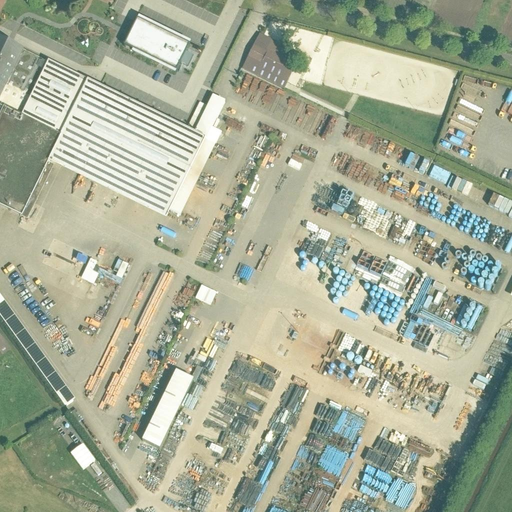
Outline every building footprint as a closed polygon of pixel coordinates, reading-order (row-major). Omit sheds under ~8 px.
[(189,44),(135,17),(121,46),(176,72),(179,65),(184,67),(189,56),(184,54),(189,44)] [(303,58),(260,35),(242,67),(286,90),(303,58)] [(0,90),(20,48),(0,38),(0,90)] [(202,137),(20,48),(0,90),(0,104),(1,105),(60,134),(46,162),(162,218),(202,137)] [(46,162),(60,134),(1,105),(0,107),(0,205),(21,216),(46,162)] [(292,155),(286,169),(303,177),(310,163),(292,155)] [(463,199),(488,210),(493,200),(468,188),(463,199)] [(93,273),(96,263),(86,259),(79,281),(92,285),(96,274),(93,273)] [(118,283),(124,265),(119,263),(115,277),(102,273),(101,278),(118,283)] [(192,300),(208,306),(214,293),(198,286),(192,300)] [(0,355),(8,350),(0,336),(0,355)] [(167,371),(135,443),(160,454),(191,381),(167,371)] [(136,428),(140,430),(149,407),(145,405),(136,428)] [(65,455),(78,472),(91,462),(78,445),(65,455)]
